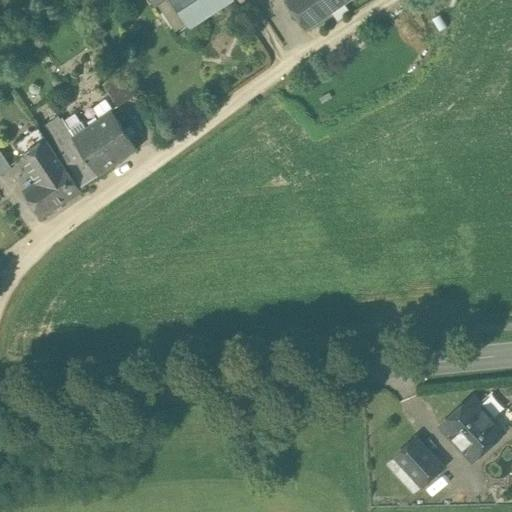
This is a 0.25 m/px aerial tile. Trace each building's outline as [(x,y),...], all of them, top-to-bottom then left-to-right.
[(170,0),(165,0),(160,4),(177,30),(187,24),(170,0)] [(170,0),(187,24),(188,26),(227,0),(170,0)] [(348,0),(286,0),(306,29),(348,0)] [(134,94),(119,72),(103,84),(118,106),(134,94)] [(73,136),(99,174),(138,148),(112,110),(86,127),(75,135),(73,136)] [(73,136),(75,135),(70,128),(60,112),(41,125),(59,152),(73,136)] [(81,120),(70,128),(75,135),(86,127),(81,120)] [(65,166),(38,126),(13,143),(38,181),(24,190),(40,215),(81,189),(65,166)] [(99,174),(73,136),(59,152),(82,186),(99,174)] [(0,149),(0,175),(12,167),(0,149)] [(504,431),(472,396),(441,425),(472,460),(504,431)] [(443,466),(416,437),(395,456),(422,485),(443,466)]
